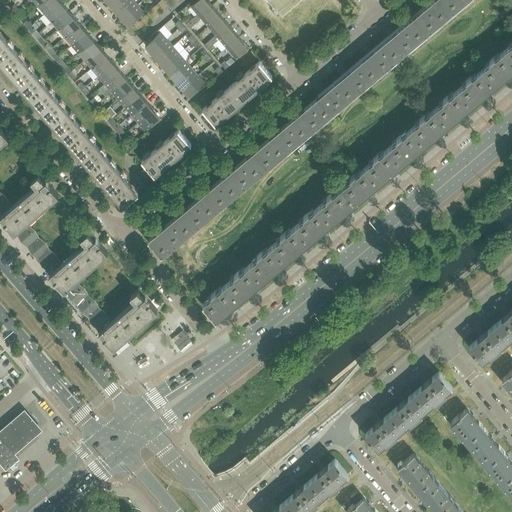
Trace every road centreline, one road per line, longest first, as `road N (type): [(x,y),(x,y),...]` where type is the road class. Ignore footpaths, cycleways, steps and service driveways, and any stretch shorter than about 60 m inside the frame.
road 1 (secondary): [(511,113),(217,356)]
road 2 (secondary): [(228,369),(511,135)]
road 3 (residential): [(85,0),(218,153)]
road 4 (secondary): [(133,410),(0,258)]
road 5 (residential): [(117,238),(0,100)]
road 6 (residential): [(217,356),(117,238)]
road 7 (residential): [(335,427),(439,340)]
road 8 (residential): [(117,238),(218,153)]
